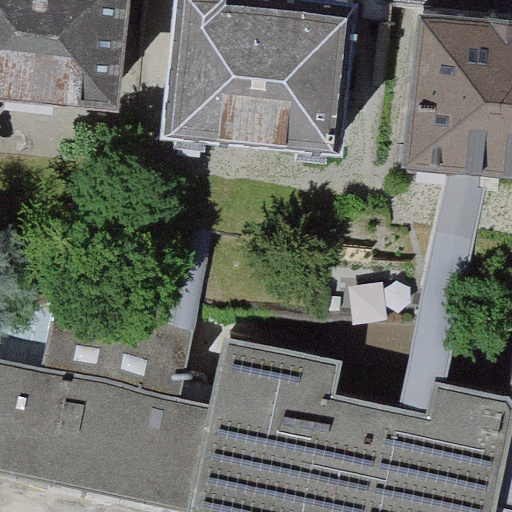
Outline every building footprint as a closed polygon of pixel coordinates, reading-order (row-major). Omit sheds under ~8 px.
[(0,0),(0,86),(113,98),(122,0),(0,0)] [(241,0),(179,0),(167,136),(351,154),(364,18),(241,6),(241,0)] [(511,41),(434,34),(423,159),(511,167),(511,41)] [(46,376),(183,404),(198,336),(125,322),(55,329),(46,376)] [(343,351),(226,328),(210,411),(191,509),(204,511),(491,511),(511,409),(511,400),(506,389),(435,375),(428,409),(335,390),(343,351)] [(0,363),(0,467),(191,509),(210,411),(183,404),(46,376),(0,363)]
